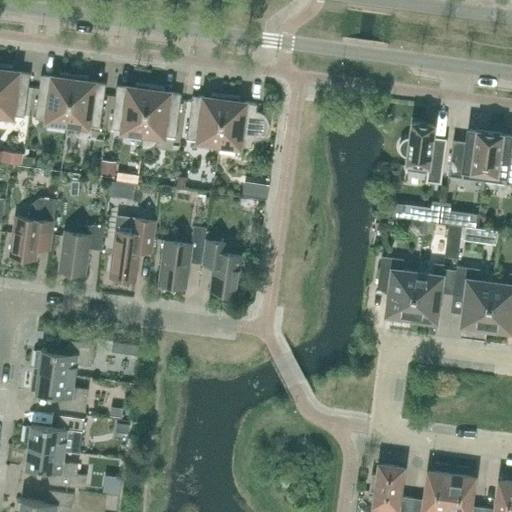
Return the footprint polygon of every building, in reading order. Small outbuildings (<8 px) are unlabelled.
[(12,70),(13,66),(0,63),(0,113),(12,115),(13,115),(24,117),(30,73),(12,70)] [(68,123),(74,74),(60,72),(59,77),(41,74),(35,118),(47,120),(68,123)] [(88,80),(88,76),(74,74),(68,123),(88,126),(88,125),(100,127),(106,83),(88,80)] [(143,133),(150,84),(135,82),(135,87),(117,84),(111,128),(123,130),(143,133)] [(163,91),(164,86),(150,84),(143,133),(141,148),(145,148),(150,148),(153,146),(156,143),(159,139),(160,135),(164,136),(164,135),(176,137),(182,93),(163,91)] [(219,143),(225,94),(211,92),(210,97),(192,95),(186,139),(198,140),(198,141),(219,143)] [(239,101),(240,96),(225,94),(219,143),(240,146),(252,147),(252,140),(260,139),(267,135),(270,127),(269,119),(264,113),(256,110),(257,103),(239,101)] [(413,121),(414,120),(412,120),(410,137),(405,137),(401,140),(399,145),(400,150),(403,154),(407,156),(406,170),(407,170),(427,173),(426,181),(427,181),(441,182),(447,138),(433,136),(435,123),(434,123),(433,124),(413,121)] [(469,129),(469,127),(468,127),(466,141),(453,139),(448,175),(461,177),(461,178),(463,178),(463,177),(471,178),(471,179),(472,179),(484,180),(490,130),(489,130),(489,132),(478,130),(478,129),(477,128),(477,130),(469,129)] [(491,132),(491,131),(490,130),(484,180),(495,182),(497,182),(497,181),(504,182),(504,183),(506,183),(511,183),(511,146),(510,146),(511,134),(511,132),(511,133),(511,134),(503,133),(503,132),(502,132),(502,133),(491,132)] [(3,150),(1,160),(10,162),(15,162),(19,163),(21,163),(23,153),(3,150)] [(114,176),(115,164),(103,162),(102,174),(114,176)] [(15,215),(10,255),(36,259),(40,233),(52,235),(53,228),(57,199),(48,198),(44,197),(40,197),(31,204),(30,206),(30,211),(29,217),(15,215)] [(450,201),(448,214),(483,220),(485,207),(450,201)] [(437,220),(438,211),(433,210),(428,213),(427,219),(437,220)] [(116,229),(109,277),(136,280),(140,250),(152,252),(154,238),(156,220),(134,217),(117,215),(116,229)] [(92,224),(92,225),(79,224),(77,232),(65,230),(59,270),(86,273),(89,248),(101,249),(104,226),(92,224)] [(458,257),(462,225),(449,224),(445,255),(458,257)] [(202,258),(206,227),(194,225),(192,243),(165,239),(159,283),(186,287),(190,257),(202,258)] [(228,252),(229,242),(205,239),(202,263),(214,265),(210,290),(237,294),(243,254),(228,252)] [(404,258),(383,256),(381,255),(378,283),(390,285),(386,314),(389,314),(389,316),(405,321),(411,322),(417,271),(402,269),(404,258)] [(436,320),(444,264),(434,262),(433,274),(417,271),(411,322),(416,322),(433,322),(433,320),(436,320)] [(478,280),(480,269),(457,265),(453,293),(466,295),(462,324),(465,324),(464,326),(481,331),(486,332),(493,282),(478,280)] [(511,272),(509,273),(508,284),(493,282),(486,332),(491,333),(508,332),(509,330),(511,330),(511,325),(511,272)] [(91,365),(94,343),(69,340),(68,351),(42,348),(39,370),(75,375),(76,363),(91,365)] [(73,386),(75,375),(39,370),(38,374),(34,374),(32,389),(36,389),(36,392),(62,395),(60,407),(85,411),(88,388),(73,386)] [(80,452),(84,418),(59,415),(58,427),(32,423),(29,445),(65,450),(80,452)] [(63,461),(65,450),(29,445),(26,467),(52,471),(50,483),(85,487),(87,474),(77,473),(78,463),(63,461)] [(399,495),(403,467),(380,464),(378,474),(371,473),(369,491),(376,492),(374,504),(388,506),(387,511),(409,511),(412,497),(399,495)] [(412,497),(409,511),(446,511),(447,505),(451,474),(429,471),(425,499),(422,498),(412,497)] [(446,511),(482,511),(483,507),(473,505),(470,505),(473,477),(451,474),(447,505),(446,511)] [(511,511),(511,482),(500,480),(496,508),(483,507),(482,511),(511,511)] [(72,506),(74,493),(49,490),(47,502),(21,498),(19,511),(56,511),(57,505),(72,506)]
